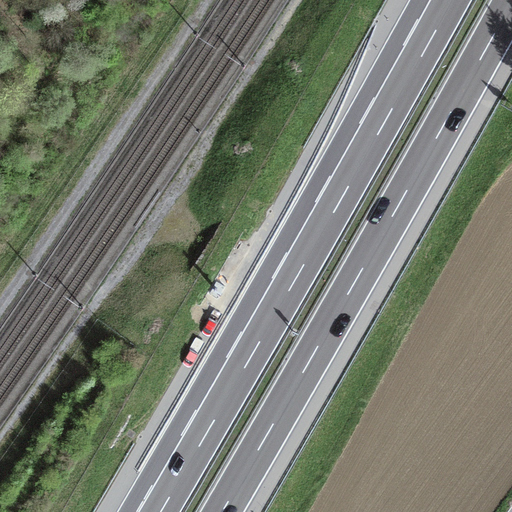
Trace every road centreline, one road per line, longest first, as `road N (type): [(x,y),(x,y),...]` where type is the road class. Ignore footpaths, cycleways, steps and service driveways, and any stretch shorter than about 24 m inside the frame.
road 1 (motorway): [(452,0),(160,511)]
road 2 (motorway): [(221,511),(511,0)]
road 3 (track): [(0,305),(208,0)]
